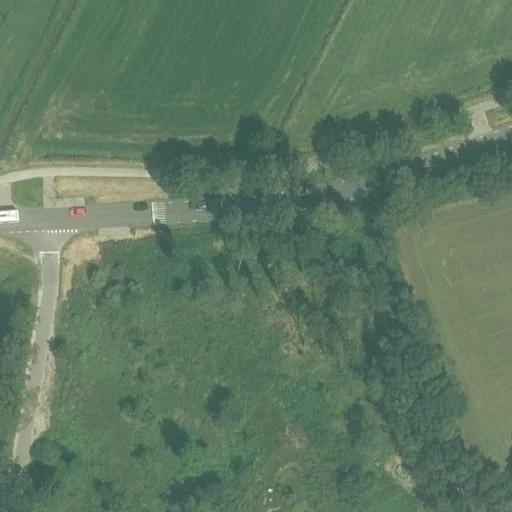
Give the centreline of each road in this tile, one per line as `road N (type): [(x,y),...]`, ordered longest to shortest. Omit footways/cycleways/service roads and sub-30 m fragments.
road 1 (tertiary): [(511,136),(379,181),(280,203),(49,219)]
road 2 (unclassified): [(14,511),(46,311),(49,219)]
